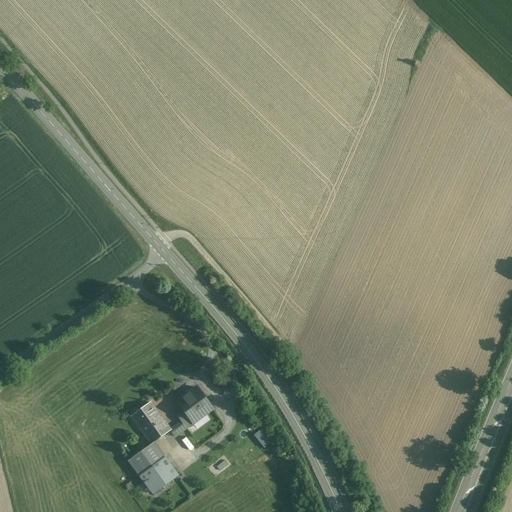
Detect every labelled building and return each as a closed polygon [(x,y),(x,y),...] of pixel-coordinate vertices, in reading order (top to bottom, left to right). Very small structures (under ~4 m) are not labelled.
[(196,385),(175,400),(181,409),(193,425),(194,426),(215,411),(196,385)] [(150,445),(154,442),(171,430),(151,402),(130,417),(150,445)] [(193,425),(181,409),(175,413),(181,422),(171,429),(172,430),(170,431),(175,438),(193,425)] [(266,448),(273,441),(262,429),(254,436),(266,448)] [(138,476),(165,457),(154,442),(150,445),(127,461),(138,476)] [(150,494),(177,474),(165,457),(138,476),(150,494)]
